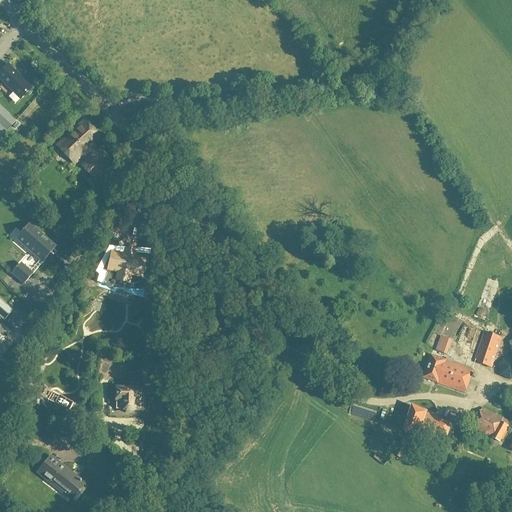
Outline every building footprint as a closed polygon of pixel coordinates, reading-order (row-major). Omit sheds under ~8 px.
[(31,88),(7,64),(0,71),(0,79),(19,99),(31,88)] [(0,136),(15,121),(0,106),(0,136)] [(94,180),(113,162),(99,148),(95,153),(90,148),(101,138),(84,120),(56,146),(73,164),(81,156),(86,161),(81,166),(94,180)] [(97,194),(92,198),(98,204),(106,196),(98,188),(95,192),(97,194)] [(15,239),(42,263),(56,246),(29,223),(15,239)] [(143,285),(147,253),(134,252),(134,249),(125,249),(125,251),(110,250),(100,272),(104,273),(101,281),(108,286),(115,276),(143,285)] [(20,264),(10,274),(23,285),(32,274),(20,264)] [(0,335),(3,331),(4,332),(5,332),(0,327),(0,320),(1,319),(4,321),(13,311),(0,300),(0,335)] [(492,368),(502,337),(484,331),(474,362),(492,368)] [(446,354),(452,340),(442,336),(436,351),(446,354)] [(465,393),(473,370),(451,362),(452,359),(446,358),(446,360),(431,355),(423,377),(465,393)] [(102,360),(99,375),(107,376),(110,361),(102,360)] [(502,372),(511,370),(511,361),(501,362),(502,372)] [(143,382),(143,364),(130,364),(129,381),(143,382)] [(140,408),(141,395),(142,395),(143,388),(116,387),(116,401),(117,401),(116,409),(121,409),(121,410),(125,410),(126,413),(130,413),(131,411),(135,411),(135,408),(140,408)] [(448,434),(452,423),(426,415),(427,413),(423,412),(424,410),(412,406),(404,431),(426,438),(426,436),(435,439),(437,431),(448,434)] [(501,441),(510,422),(482,408),(472,427),(501,441)] [(73,497),(84,484),(51,457),(38,473),(51,484),(53,481),(73,497)]
